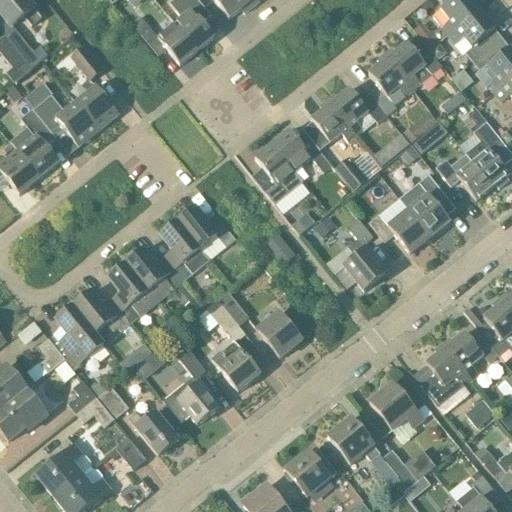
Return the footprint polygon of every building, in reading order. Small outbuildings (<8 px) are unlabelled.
[(24,0),(0,0),(0,14),(0,15),(11,29),(13,28),(24,19),(31,29),(41,21),(24,0)] [(183,21),(174,27),(196,54),(213,41),(194,17),(203,9),(196,0),(174,0),(170,4),(183,21)] [(209,0),(219,12),(227,22),(239,13),(243,17),(251,10),(242,0),(209,0)] [(242,0),(251,10),(258,5),(255,1),(255,0),(242,0)] [(433,18),(442,30),(441,31),(447,38),(483,10),(477,2),(472,6),(467,0),(455,0),(440,12),(433,18)] [(483,10),(447,38),(453,46),(462,39),(472,51),(466,55),(474,64),(494,48),(487,39),(494,33),(485,21),(489,17),(483,10)] [(137,32),(142,38),(151,31),(141,19),(133,26),(137,32)] [(422,25),(414,32),(429,51),(440,42),(433,32),(430,34),(422,25)] [(196,54),(174,27),(157,41),(179,68),(196,54)] [(2,37),(22,62),(23,63),(25,65),(30,72),(47,58),(42,51),(40,48),(34,53),(13,28),(11,29),(2,37)] [(2,37),(0,38),(0,54),(12,70),(7,75),(9,78),(15,85),(19,82),(30,72),(25,65),(23,63),(22,62),(2,37)] [(391,52),(383,58),(412,93),(442,70),(420,42),(410,51),(406,46),(395,56),(391,52)] [(84,48),(70,59),(90,84),(104,74),(84,48)] [(494,48),(474,64),(480,73),(477,75),(487,88),(493,96),(511,81),(511,54),(510,51),(502,57),(494,48)] [(405,99),(412,93),(383,58),(376,64),(379,68),(367,78),(375,88),(366,95),(385,119),(394,112),(392,109),(405,99)] [(464,71),(451,78),(458,92),(471,85),(464,71)] [(511,81),(493,96),(499,103),(508,96),(511,101),(511,81)] [(95,90),(76,106),(98,134),(118,118),(95,90)] [(376,127),(385,119),(366,95),(357,103),(349,93),(336,103),(333,98),(326,104),(355,139),(374,124),(376,127)] [(465,101),(460,94),(451,101),(457,108),(465,101)] [(52,98),(33,113),(55,140),(64,133),(78,150),(98,134),(76,106),(65,114),(52,98)] [(322,114),(310,124),(312,126),(317,132),(328,146),(341,136),(348,145),(355,139),(326,104),(319,110),(322,114)] [(464,157),(464,158),(470,166),(490,191),(495,187),(498,191),(509,182),(506,179),(508,178),(490,156),(503,145),(499,141),(476,111),(468,117),(476,127),(470,132),(480,145),(464,157)] [(17,153),(16,153),(39,182),(60,165),(46,148),(55,140),(33,113),(32,112),(20,121),(28,131),(10,145),(17,153)] [(401,137),(409,147),(414,144),(420,138),(412,128),(401,137)] [(511,140),(507,134),(499,141),(503,145),(505,148),(511,143),(511,140)] [(293,175),(310,162),(310,161),(289,135),(272,149),(293,175)] [(399,154),(408,147),(401,137),(400,137),(391,145),(399,154)] [(420,138),(414,144),(422,154),(431,147),(422,137),(420,138)] [(302,186),(293,175),(272,149),(254,163),(275,189),(266,197),(274,208),(302,186)] [(417,160),(410,151),(398,160),(406,169),(417,160)] [(0,157),(0,174),(19,198),(39,182),(16,153),(7,161),(5,158),(0,157)] [(310,161),(310,162),(321,175),(330,168),(319,154),(310,161)] [(490,191),(470,166),(464,158),(450,169),(445,163),(435,170),(449,188),(456,182),(474,204),(490,191)] [(348,161),(334,172),(352,194),(366,183),(348,161)] [(406,213),(429,241),(449,225),(433,206),(444,198),(428,178),(398,203),(406,213)] [(195,211),(178,224),(201,253),(217,240),(225,251),(235,243),(219,223),(210,231),(195,211)] [(392,238),(408,258),(429,241),(406,213),(387,229),(379,218),(368,227),(383,245),(392,238)] [(314,225),(307,216),(291,229),(298,238),(314,225)] [(329,219),(316,230),(323,239),(337,228),(329,219)] [(347,230),(358,242),(362,248),(372,240),(357,222),(347,230)] [(201,253),(178,224),(161,238),(177,258),(168,266),(183,285),(209,264),(201,253)] [(282,268),(293,259),(277,239),(266,248),(282,268)] [(361,249),(362,248),(358,242),(347,251),(355,261),(344,270),(363,294),(384,277),(365,253),(361,249)] [(125,267),(148,296),(156,306),(183,285),(168,266),(158,273),(142,253),(139,256),(136,253),(124,263),(126,266),(125,267)] [(131,327),(156,306),(148,296),(125,267),(109,280),(125,300),(115,308),(131,327)] [(90,295),(73,308),(96,337),(105,330),(112,338),(119,332),(121,335),(131,327),(115,308),(106,316),(90,295)] [(249,320),(228,295),(217,303),(238,329),(249,320)] [(511,297),(509,299),(506,296),(499,302),(511,317),(511,297)] [(195,300),(185,308),(195,320),(204,313),(195,300)] [(511,317),(499,302),(491,308),(495,312),(483,321),(486,325),(502,344),(511,336),(511,317)] [(227,338),(238,329),(217,303),(207,312),(227,338)] [(104,349),(96,337),(73,308),(72,309),(69,306),(57,316),(60,319),(56,322),(73,343),(64,350),(55,340),(50,344),(66,362),(65,363),(73,373),(104,349)] [(280,362),(302,344),(279,316),(257,334),(280,362)] [(154,332),(143,340),(153,353),(164,344),(154,332)] [(442,348),(471,384),(478,378),(471,369),(483,359),(468,339),(465,336),(452,346),(449,342),(442,348)] [(176,337),(167,345),(180,360),(188,352),(176,337)] [(66,362),(50,344),(41,352),(48,360),(28,377),(36,386),(65,363),(66,362)] [(234,346),(212,363),(238,396),(260,378),(234,346)] [(426,367),(433,376),(421,385),(437,408),(461,388),(463,390),(471,384),(442,348),(434,354),(437,358),(426,367)] [(193,380),(195,383),(206,374),(190,354),(179,363),(193,380)] [(65,364),(55,372),(65,385),(75,377),(65,364)] [(0,416),(26,395),(6,370),(0,374),(0,416)] [(511,379),(499,390),(511,405),(511,404),(511,379)] [(190,420),(197,429),(218,412),(195,383),(193,380),(163,404),(182,427),(190,420)] [(68,408),(77,418),(97,401),(83,383),(73,391),(79,399),(68,408)] [(412,432),(422,424),(393,388),(369,407),(391,435),(405,424),(412,432)] [(97,401),(114,422),(129,411),(111,389),(97,401)] [(26,395),(0,416),(0,434),(9,445),(30,428),(33,432),(47,420),(26,395)] [(97,401),(77,418),(84,427),(95,418),(105,430),(114,423),(114,422),(97,401)] [(494,417),(482,402),(465,417),(476,431),(494,417)] [(158,460),(178,445),(156,415),(143,425),(137,417),(130,423),(158,460)] [(370,466),(379,458),(350,422),(327,441),(349,469),(363,458),(370,466)] [(114,429),(99,443),(110,454),(124,440),(114,429)] [(133,473),(133,472),(146,462),(130,441),(116,453),(110,457),(114,462),(120,457),(133,473)] [(36,480),(55,503),(92,472),(91,470),(91,465),(86,459),(82,460),(74,450),(36,480)] [(309,452),(283,472),(307,502),(332,481),(309,452)] [(391,454),(382,461),(399,481),(398,487),(404,494),(412,488),(417,483),(404,467),(392,453),(391,454)] [(422,453),(404,467),(417,483),(435,469),(422,453)] [(488,455),(479,462),(493,481),(494,481),(502,475),(506,479),(510,475),(511,477),(511,453),(497,465),(488,455)] [(92,472),(55,503),(61,511),(87,511),(109,494),(102,485),(103,480),(99,475),(94,473),(92,472)] [(473,490),(455,504),(461,511),(491,511),(490,511),(490,510),(481,500),(477,495),(488,486),(482,479),(470,488),(473,490)] [(418,496),(412,488),(404,494),(411,502),(418,496)] [(283,511),(266,490),(242,509),(244,511),(283,511)] [(360,503),(349,511),(367,511),(368,511),(360,503)]
